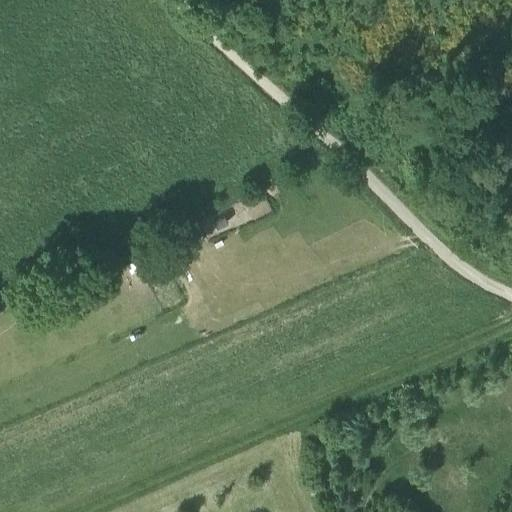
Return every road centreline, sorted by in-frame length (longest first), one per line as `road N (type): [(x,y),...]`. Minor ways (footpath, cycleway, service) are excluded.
road 1 (track): [(172,0),(427,244),(483,289),(511,300)]
road 2 (track): [(511,337),(133,511)]
